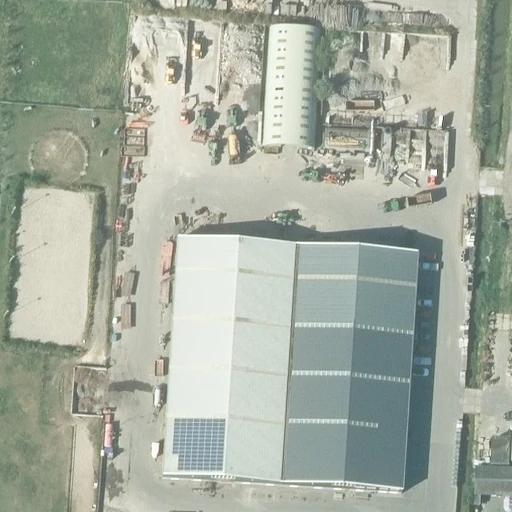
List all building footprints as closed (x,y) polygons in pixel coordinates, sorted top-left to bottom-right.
[(484,3),(474,3),(475,25),(485,25),(484,3)] [(202,222),(205,200),(197,199),(193,221),(202,222)] [(368,244),(378,226),(367,219),(357,238),(368,244)] [(297,248),(177,240),(161,479),(281,487),(297,248)] [(401,495),(416,255),(297,248),(281,487),(401,495)] [(461,337),(463,315),(454,315),(453,337),(461,337)] [(133,434),(136,409),(124,408),(121,433),(133,434)] [(511,437),(491,436),(490,463),(511,463),(511,437)] [(489,461),(489,438),(478,438),(477,461),(489,461)] [(502,495),(511,495),(511,470),(503,470),(502,495)]
